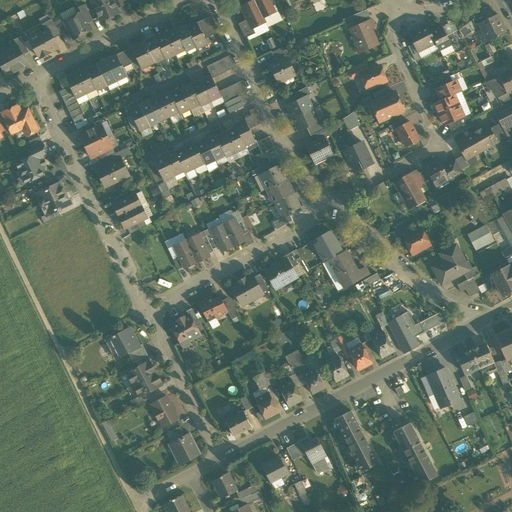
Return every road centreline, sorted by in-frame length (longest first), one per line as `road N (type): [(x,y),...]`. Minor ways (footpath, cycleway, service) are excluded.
road 1 (residential): [(220,458),(34,80)]
road 2 (track): [(0,225),(140,511)]
road 3 (residential): [(472,324),(220,458)]
road 4 (residential): [(215,0),(287,151),(331,202)]
road 5 (residential): [(331,202),(316,220),(166,301)]
road 6 (residential): [(331,202),(472,324)]
road 7 (residential): [(34,80),(184,0)]
road 8 (residential): [(402,5),(393,40),(437,142)]
road 9 (residential): [(437,142),(331,202)]
